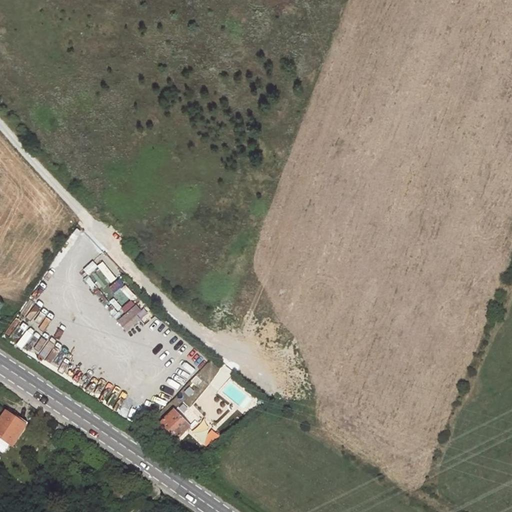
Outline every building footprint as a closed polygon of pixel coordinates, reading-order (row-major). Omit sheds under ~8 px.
[(190,426),(175,410),(159,426),(175,442),(190,426)] [(0,437),(12,446),(26,426),(17,420),(6,413),(0,421),(0,437)] [(27,424),(18,417),(17,420),(26,426),(27,424)] [(59,424),(54,431),(62,437),(67,430),(59,424)] [(133,494),(120,485),(116,491),(114,490),(110,496),(121,503),(124,497),(129,501),(133,494)] [(126,506),(129,501),(124,497),(121,503),(126,506)]
